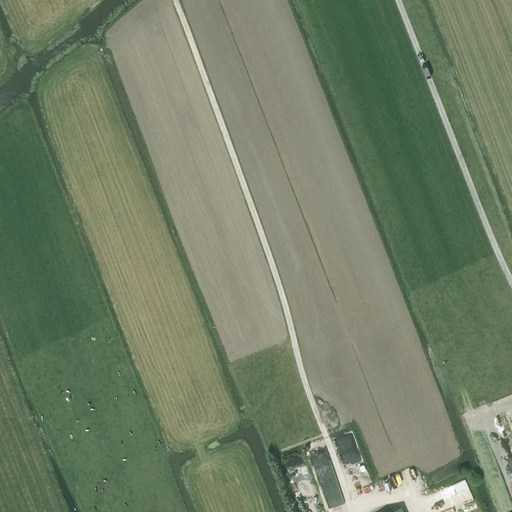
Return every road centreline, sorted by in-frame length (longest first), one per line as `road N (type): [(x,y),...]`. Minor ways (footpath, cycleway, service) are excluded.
road 1 (track): [(351,511),(280,285),(175,0)]
road 2 (track): [(511,282),(396,0)]
